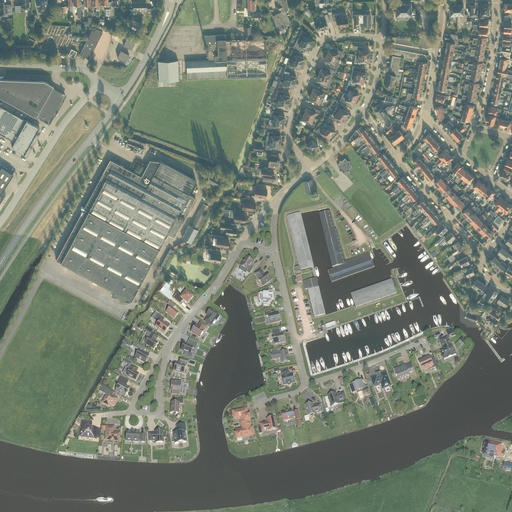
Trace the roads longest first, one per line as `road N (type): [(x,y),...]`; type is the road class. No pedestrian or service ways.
road 1 (residential): [(0,408),(27,418),(44,413),(72,382),(90,334),(60,309),(1,407)]
road 2 (primary): [(120,98),(0,264)]
road 3 (unclassified): [(0,222),(65,122),(101,84)]
road 4 (residential): [(287,139),(319,42),(383,38)]
road 5 (residential): [(306,384),(446,331)]
road 6 (unclassified): [(306,384),(275,252)]
road 7 (residential): [(484,255),(394,154)]
road 8 (residential): [(474,128),(496,0)]
road 9 (residential): [(168,345),(241,242)]
road 10 (residential): [(422,118),(442,0)]
